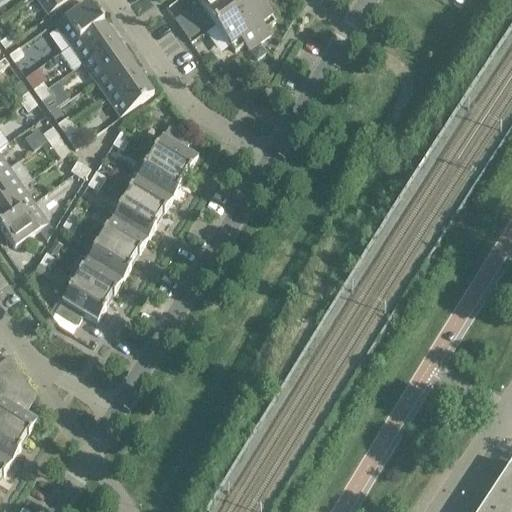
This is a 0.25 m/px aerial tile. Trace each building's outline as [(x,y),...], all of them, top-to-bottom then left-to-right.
[(73,0),(35,0),(48,18),(73,0)] [(237,13),(227,0),(199,0),(197,1),(216,28),(237,13)] [(227,0),(237,13),(255,0),(227,0)] [(276,25),(258,0),(255,0),(237,13),(259,46),(270,38),(266,32),(276,25)] [(56,29),(70,49),(103,26),(89,5),(56,29)] [(259,46),(237,13),(216,28),(235,54),(244,47),(249,53),(259,46)] [(111,37),(103,26),(70,49),(82,67),(113,46),(108,39),(111,37)] [(184,32),(183,33),(191,44),(199,37),(191,27),(184,32)] [(10,38),(0,44),(0,45),(4,52),(14,45),(10,38)] [(117,52),(113,46),(82,67),(95,85),(128,61),(120,50),(117,52)] [(19,51),(9,58),(14,65),(24,58),(19,51)] [(213,58),(204,64),(213,75),(221,69),(213,58)] [(136,72),(128,61),(95,85),(107,102),(138,81),(133,75),(136,72)] [(0,74),(9,68),(4,62),(0,64),(0,74)] [(142,87),(138,81),(107,102),(120,121),(154,97),(145,85),(142,87)] [(43,85),(33,92),(37,99),(47,92),(43,85)] [(52,99),(47,92),(37,99),(42,105),(52,99)] [(33,102),(28,96),(18,103),(23,109),(33,102)] [(37,109),(33,102),(23,109),(27,116),(37,109)] [(67,121),(58,127),(62,134),(72,127),(67,121)] [(77,134),(72,127),(62,134),(67,141),(77,134)] [(169,130),(150,161),(183,182),(187,175),(189,176),(198,162),(185,153),(191,143),(169,130)] [(57,137),(53,131),(43,138),(48,144),(57,137)] [(131,140),(121,134),(117,141),(127,147),(131,140)] [(62,144),(57,137),(48,144),(52,151),(62,144)] [(127,147),(117,141),(112,148),(123,154),(127,147)] [(0,177),(9,171),(0,158),(0,177)] [(183,182),(150,161),(138,182),(172,203),(181,189),(179,188),(183,182)] [(90,173),(77,165),(70,175),(84,183),(90,173)] [(0,204),(21,189),(9,171),(0,177),(0,204)] [(106,181),(96,175),(92,182),(102,188),(106,181)] [(102,188),(92,182),(87,189),(98,195),(102,188)] [(172,203),(138,182),(125,202),(158,223),(162,216),(164,217),(172,203)] [(34,207),(21,189),(0,204),(0,223),(3,227),(0,228),(0,229),(0,230),(34,207)] [(158,223),(125,202),(113,223),(147,244),(156,230),(154,229),(158,223)] [(48,227),(34,207),(0,230),(15,251),(48,227)] [(81,222),(71,216),(67,223),(77,229),(81,222)] [(77,229),(67,223),(62,230),(73,236),(77,229)] [(147,244),(113,223),(100,243),(133,264),(137,257),(139,258),(147,244)] [(133,264),(100,243),(88,264),(122,285),(131,271),(129,270),(133,264)] [(56,263),(46,257),(42,264),(52,270),(56,263)] [(52,270),(42,264),(37,271),(48,277),(52,270)] [(122,285),(88,264),(75,284),(108,304),(112,298),(114,299),(122,285)] [(108,304),(75,284),(56,316),(77,329),(84,319),(97,327),(106,312),(104,311),(108,304)] [(35,399),(8,361),(0,366),(0,402),(2,404),(3,403),(25,417),(35,399)] [(3,403),(2,404),(0,407),(0,430),(23,444),(27,438),(28,439),(37,424),(25,417),(3,403)] [(23,444),(0,430),(0,458),(12,466),(20,452),(19,451),(23,444)] [(12,466),(0,458),(0,481),(2,479),(3,480),(12,466)] [(511,468),(506,475),(500,485),(511,492),(511,468)] [(511,511),(511,492),(500,485),(489,501),(507,511),(511,511)] [(507,511),(489,501),(481,511),(507,511)]
